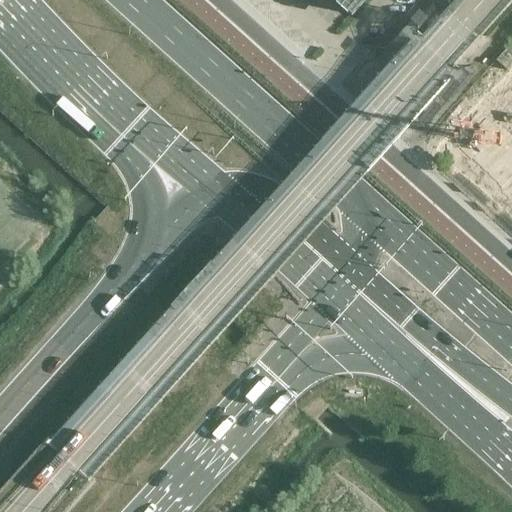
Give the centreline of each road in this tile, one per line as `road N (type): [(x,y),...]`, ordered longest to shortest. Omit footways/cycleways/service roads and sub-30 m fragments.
road 1 (unclassified): [(511,261),(219,0)]
road 2 (trunk): [(360,204),(134,0)]
road 3 (trunk): [(38,24),(60,87),(134,162),(149,191),(127,275)]
road 4 (trunk): [(38,24),(209,184)]
road 5 (trunk): [(148,511),(297,348)]
road 6 (trunk): [(511,403),(342,286)]
road 7 (trunk): [(511,339),(360,204)]
road 8 (trunk): [(127,275),(0,418)]
road 9 (trunk): [(209,184),(266,217),(342,286)]
road 10 (trunk): [(413,360),(511,461)]
road 11 (trunk): [(209,184),(127,275)]
